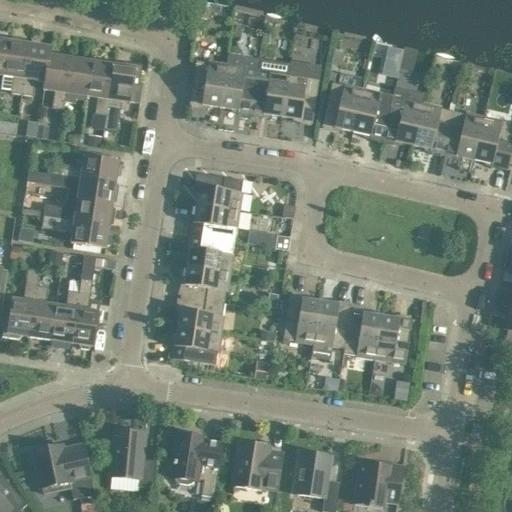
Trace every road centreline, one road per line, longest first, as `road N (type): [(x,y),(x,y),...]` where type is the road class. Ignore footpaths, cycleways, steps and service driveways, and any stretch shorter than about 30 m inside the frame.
road 1 (residential): [(447,430),(128,384)]
road 2 (residential): [(158,139),(168,37),(0,0)]
road 3 (residential): [(472,289),(490,211),(319,170)]
road 4 (residential): [(472,289),(306,252),(319,170)]
road 5 (residential): [(128,384),(158,139)]
road 6 (residential): [(319,170),(158,139)]
road 7 (residential): [(447,430),(472,289)]
road 8 (residential): [(128,384),(27,406),(0,421)]
